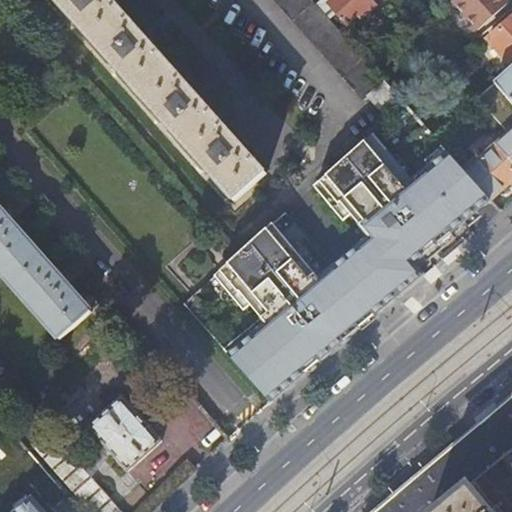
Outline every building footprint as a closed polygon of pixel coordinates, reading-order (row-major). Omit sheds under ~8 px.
[(52,0),(235,204),(267,176),(210,110),(170,67),(140,33),(111,0),(52,0)] [(350,41),(317,4),(313,0),(273,0),(364,101),(370,96),(384,113),(400,98),(376,71),(350,41)] [(334,0),(330,4),(348,24),(360,15),(362,17),(376,5),(371,0),(334,0)] [(455,0),(454,2),(474,24),(468,29),(474,35),(479,30),(499,13),(509,4),(505,0),(455,0)] [(511,20),(489,41),(511,65),(511,20)] [(511,69),(495,84),(511,103),(511,69)] [(177,307),(268,408),(399,296),(491,216),(403,107),(308,185),(358,242),(327,265),(284,211),(177,307)] [(453,122),(436,138),(445,147),(462,132),(453,122)] [(511,133),(497,147),(498,147),(511,163),(511,133)] [(502,192),(511,183),(511,163),(498,147),(481,163),(477,159),(465,170),(492,201),(502,192)] [(0,271),(59,339),(91,311),(0,207),(0,271)] [(123,397),(89,428),(128,472),(162,442),(143,420),(123,397)] [(511,451),(511,398),(466,437),(461,442),(377,511),(490,511),(489,511),(488,511),(468,488),(482,476),(492,468),(511,451)] [(120,511),(35,415),(14,433),(31,452),(35,448),(89,511),(120,511)] [(14,508),(18,511),(31,500),(27,496),(14,508)] [(44,511),(33,498),(31,500),(18,511),(17,511),(44,511)]
